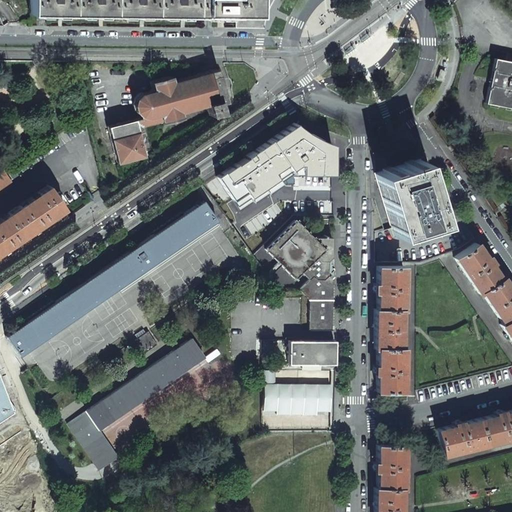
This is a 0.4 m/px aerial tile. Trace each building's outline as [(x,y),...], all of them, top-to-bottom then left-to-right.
[(270,0),(28,0),(29,7),(234,8),(234,14),(235,14),(235,24),(262,25),(264,20),(266,9),(268,4),(270,0)] [(365,32),(356,39),(358,41),(367,34),(365,32)] [(511,61),(493,58),(484,103),(511,108),(511,61)] [(139,116),(140,118),(139,118),(141,126),(160,121),(161,123),(181,117),(179,112),(206,105),(209,115),(221,112),(218,102),(224,101),(224,100),(215,69),(208,71),(171,81),(170,76),(150,82),(152,90),(139,93),(137,95),(135,97),(133,102),(133,103),(132,103),(132,106),(133,107),(133,109),(135,113),(137,114),(137,115),(139,116)] [(234,163),(215,176),(240,213),(285,181),(288,185),(294,184),(295,178),(293,175),(295,174),(331,174),(333,174),(333,144),(312,135),(301,127),(294,121),(246,154),(247,155),(234,164),(234,163)] [(393,236),(438,222),(436,214),(419,159),(374,173),(391,228),(393,236)] [(2,168),(0,169),(0,188),(11,181),(2,168)] [(0,252),(64,209),(47,185),(0,217),(0,252)] [(6,336),(19,355),(115,288),(214,220),(201,201),(182,214),(180,213),(152,232),(153,234),(54,303),(52,301),(24,321),(25,323),(6,336)] [(438,222),(393,236),(391,228),(383,230),(374,233),(374,263),(419,263),(459,248),(475,238),(453,208),(436,214),(438,222)] [(307,299),(307,330),(323,330),(331,330),(331,279),(327,275),(327,261),(331,257),(331,237),(329,237),(311,237),(293,220),(264,249),(293,278),(300,271),(308,279),(297,289),(307,299)] [(511,292),(501,276),(499,278),(489,264),(492,263),(489,259),(487,256),(484,257),(474,242),(452,257),(478,294),(480,292),(501,323),(499,324),(511,343),(511,292)] [(376,392),(402,392),(402,389),(402,347),(399,347),(399,310),(402,310),(402,266),(376,266),(376,284),(373,284),(373,288),(373,293),(376,293),(376,309),(373,309),(373,329),(373,349),(376,349),(375,365),(373,365),(373,370),(373,374),(376,374),(376,392)] [(131,343),(140,356),(156,345),(147,332),(145,333),(131,343)] [(66,424),(98,470),(117,457),(98,429),(203,357),(190,338),(66,424)] [(287,340),(286,363),(333,364),(334,340),(287,340)] [(0,378),(0,423),(15,414),(0,378)] [(329,384),(262,384),(262,410),(276,410),(276,414),(288,414),(288,410),(329,410),(329,384)] [(441,455),(511,437),(511,410),(502,412),(502,410),(497,411),(493,412),(494,414),(461,423),(460,420),(456,421),(451,423),(452,425),(435,429),(441,455)] [(399,511),(399,489),(402,489),(402,444),(376,444),(376,462),(373,462),(373,466),(373,471),(376,471),(376,487),(373,487),(373,507),(373,511),(399,511)]
